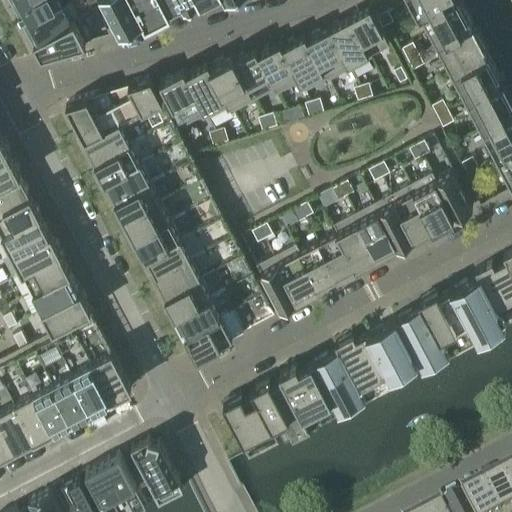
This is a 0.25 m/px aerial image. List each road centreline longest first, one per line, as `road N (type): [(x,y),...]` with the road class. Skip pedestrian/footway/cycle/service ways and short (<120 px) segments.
road 1 (residential): [(173,396),(511,218)]
road 2 (residential): [(11,90),(173,396)]
road 3 (residential): [(324,0),(11,90)]
road 4 (residential): [(0,487),(173,396)]
road 5 (residential): [(379,511),(511,443)]
road 6 (residential): [(173,396),(231,511)]
